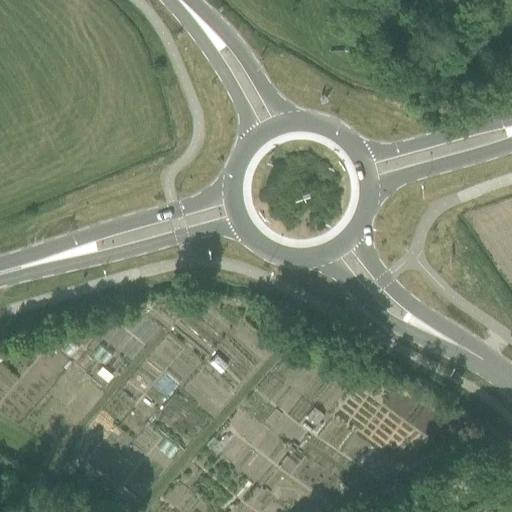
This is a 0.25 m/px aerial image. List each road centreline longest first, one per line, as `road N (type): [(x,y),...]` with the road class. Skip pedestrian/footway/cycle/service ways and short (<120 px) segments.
road 1 (secondary): [(234,190),(100,231),(42,261)]
road 2 (secondary): [(42,261),(107,256),(242,224)]
road 3 (unclassified): [(295,126),(208,16),(181,1)]
road 4 (tertiary): [(313,255),(389,319),(452,345)]
road 5 (unclassified): [(181,1),(237,102),(248,149)]
road 6 (secondary): [(511,121),(388,153),(352,153)]
road 7 (secondary): [(364,199),(394,181),(511,146)]
road 8 (tertiary): [(452,345),(386,280),(354,226)]
